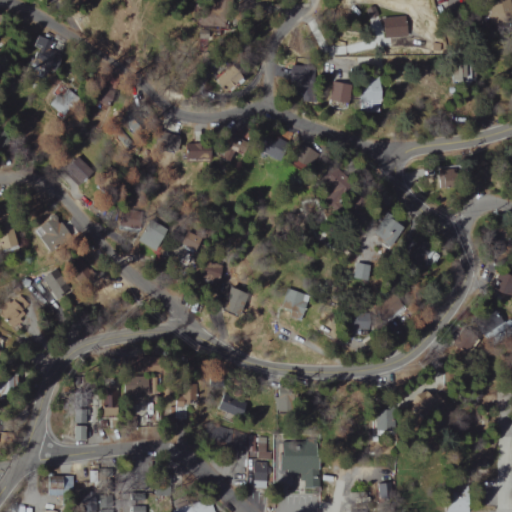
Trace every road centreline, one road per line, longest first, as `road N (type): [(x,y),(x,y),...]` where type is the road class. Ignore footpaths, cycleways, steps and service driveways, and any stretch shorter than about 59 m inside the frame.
road 1 (residential): [(447,228),(461,245),(466,275),(445,313),(395,363),(344,374),(296,372),(186,331),(95,343),(54,373),(20,464),(0,494)]
road 2 (residential): [(393,152),(267,107),(185,120),(160,109),(99,47),(3,0)]
road 3 (residential): [(249,511),(173,449),(135,445),(0,469)]
road 4 (residential): [(186,331),(182,311),(127,275),(44,178),(0,177)]
road 5 (residential): [(267,107),(280,34),(312,0)]
road 6 (residential): [(511,127),(393,152)]
